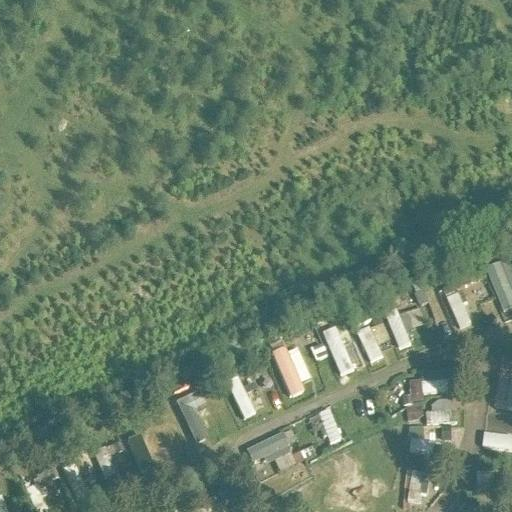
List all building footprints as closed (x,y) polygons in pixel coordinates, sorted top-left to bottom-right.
[(511,260),(487,270),(503,313),(511,309),(511,260)] [(485,321),(479,308),(472,312),(463,293),(448,300),(463,332),(485,321)] [(429,338),(441,334),(430,297),(417,301),(429,338)] [(409,330),(424,326),(419,310),(390,319),(400,351),(414,346),(409,330)] [(371,364),(383,360),(373,329),(360,333),(371,364)] [(250,414),(262,409),(249,375),(237,380),(250,414)] [(425,381),(411,383),(413,400),(449,396),(447,377),(425,380),(425,381)] [(203,401),(182,406),(188,437),(203,434),(199,417),(206,415),(203,401)] [(456,401),(430,403),(431,427),(458,425),(456,401)] [(331,445),(343,441),(334,410),(321,414),(331,445)] [(511,436),(488,433),(486,446),(511,450),(511,436)] [(140,475),(155,469),(142,434),(127,440),(140,475)] [(281,434),(244,450),(252,467),(273,458),(279,472),(295,464),(281,434)] [(114,446),(96,450),(104,483),(122,479),(114,446)] [(47,511),(38,485),(27,489),(34,511),(47,511)]
